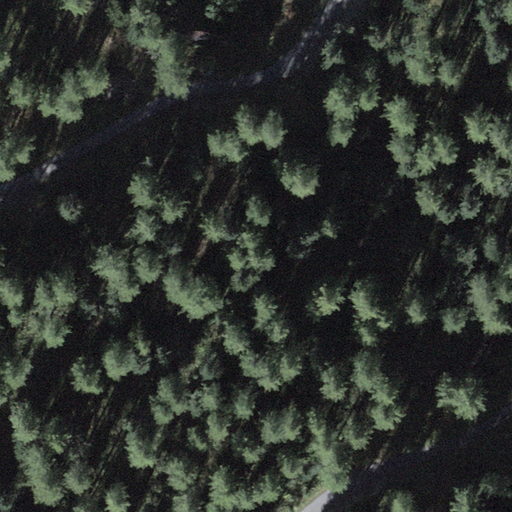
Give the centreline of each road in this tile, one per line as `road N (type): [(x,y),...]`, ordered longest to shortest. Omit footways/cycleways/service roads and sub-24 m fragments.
road 1 (track): [(0,192),(132,116),(282,65),(336,0)]
road 2 (track): [(511,377),(483,441),(412,446),(284,477),(277,511)]
